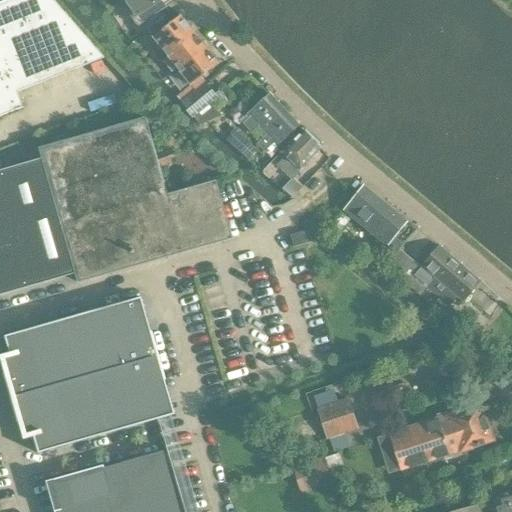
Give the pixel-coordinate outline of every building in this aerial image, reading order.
[(17,94),(104,60),(104,59),(51,0),(7,0),(0,3),(0,117),(23,109),(17,94)] [(125,0),(124,1),(132,13),(130,15),(138,28),(164,10),(156,0),(125,0)] [(165,54),(192,33),(180,16),(153,38),(165,54)] [(192,33),(165,54),(178,70),(205,48),(192,33)] [(205,48),(178,70),(190,86),(218,64),(205,48)] [(205,83),(181,103),(193,118),(199,123),(201,126),(220,116),(209,104),(216,98),(222,106),(231,98),(222,88),(214,95),(205,83)] [(262,132),(283,111),(269,95),(247,116),(250,119),(243,125),(251,134),(258,127),(262,132)] [(267,136),(260,143),(257,146),(265,154),(275,145),(277,147),(298,126),(283,111),(262,132),(267,136)] [(184,252),(167,196),(159,168),(176,163),(171,149),(155,155),(144,119),(38,149),(41,160),(74,275),(76,283),(184,252)] [(321,149),(302,130),(262,174),(269,179),(277,170),(276,169),(278,167),(292,180),(321,149)] [(226,142),(247,161),(257,150),(236,131),(226,142)] [(0,192),(28,288),(74,275),(41,160),(0,171),(0,192)] [(167,196),(184,252),(230,238),(214,184),(188,192),(167,196)] [(343,212),(387,247),(407,223),(363,187),(343,212)] [(0,296),(28,288),(0,192),(0,296)] [(293,249),(315,242),(303,233),(289,236),(293,249)] [(403,245),(394,238),(387,247),(395,255),(400,250),(403,245)] [(419,296),(425,289),(449,308),(457,298),(463,303),(481,281),(440,246),(421,268),(403,253),(400,250),(384,268),(419,296)] [(13,398),(158,357),(141,298),(4,337),(9,356),(2,358),(13,398)] [(158,357),(13,398),(25,439),(32,437),(37,454),(174,415),(158,357)] [(333,390),(312,397),(317,410),(327,441),(331,454),(352,447),(347,434),(347,433),(358,430),(348,400),(347,399),(337,402),(333,390)] [(400,433),(389,436),(400,472),(461,452),(463,451),(466,453),(472,451),(473,448),(492,441),(479,407),(448,418),(448,417),(400,433)] [(179,511),(163,452),(104,469),(104,467),(51,482),(59,511),(56,511),(179,511)] [(332,482),(346,477),(338,455),(324,460),(324,458),(293,469),(301,494),(332,483),(332,482)] [(511,511),(511,496),(493,502),(496,511),(511,511)]
